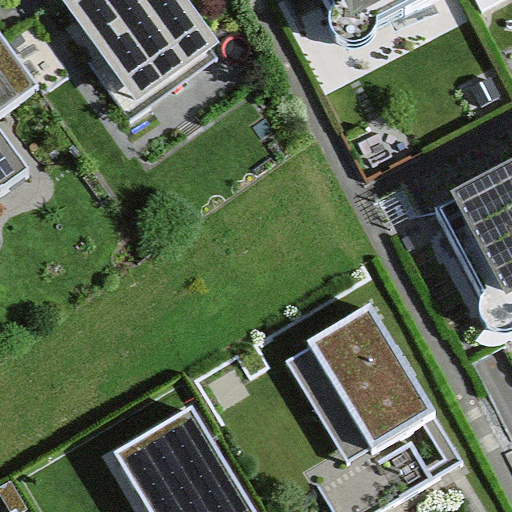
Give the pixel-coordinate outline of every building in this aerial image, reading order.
[(181,0),(54,0),(138,118),(220,59),(179,2),(181,0)] [(339,0),(365,51),(467,0),(339,0)] [(0,122),(40,95),(0,38),(0,205),(29,187),(0,145),(0,122)] [(511,183),(439,219),(496,335),(511,327),(511,183)] [(429,425),(368,322),(314,354),(374,457),(429,425)] [(246,511),(192,419),(122,460),(115,465),(142,511),(246,511)]
